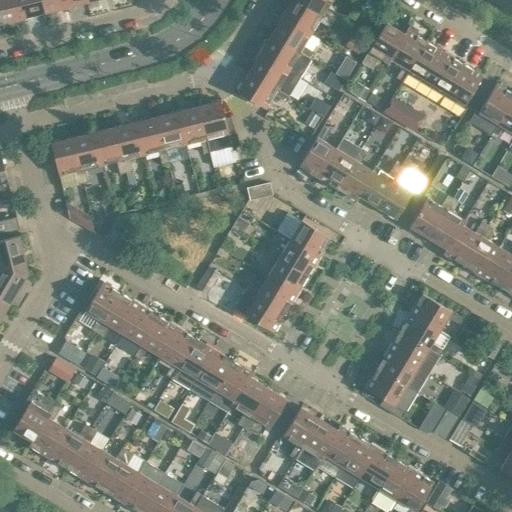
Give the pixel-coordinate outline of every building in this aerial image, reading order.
[(4,22),(23,17),(23,18),(25,17),(20,0),(0,0),(0,8),(3,23),(4,22)] [(26,17),(26,16),(44,12),(44,13),(46,12),(42,0),(20,0),(25,17),(26,17)] [(47,12),(47,11),(65,7),(67,7),(64,0),(42,0),(46,12),(47,12)] [(319,20),(331,27),(334,21),(298,0),(291,0),(283,14),(282,14),(282,15),(312,33),(319,20)] [(331,0),(298,0),(334,21),(337,15),(326,9),(331,0)] [(315,52),(304,46),(312,33),(282,15),(281,16),(282,16),(272,33),(271,32),(271,33),(311,58),(315,52)] [(406,33),(405,33),(386,22),(362,62),(372,68),(379,57),(388,62),(391,58),(406,33)] [(407,28),(405,33),(406,33),(391,58),(404,66),(397,77),(402,80),(427,39),(427,40),(407,28)] [(261,51),(260,51),(260,52),(300,77),(311,58),(271,33),(270,34),(271,35),(261,51)] [(353,33),(346,45),(359,53),(366,41),(353,33)] [(445,50),(444,51),(428,41),(429,40),(427,39),(402,80),(421,91),(446,50),(445,50)] [(446,52),(447,51),(446,50),(421,91),(439,102),(464,62),(446,52)] [(250,70),(249,69),(248,70),(289,95),(300,77),(260,52),(259,53),(260,53),(250,70)] [(464,62),(439,102),(462,116),(469,105),(465,103),(483,74),(466,64),(466,63),(465,62),(464,63),(464,62)] [(267,108),(275,94),(286,101),(289,95),(248,70),(248,71),(249,72),(238,90),(267,108)] [(332,70),(325,81),(339,90),(346,79),(332,70)] [(351,90),(366,99),(371,90),(357,81),(351,90)] [(511,91),(497,82),(479,111),(476,109),(469,120),(492,134),(511,100),(511,91)] [(317,96),(310,107),(324,116),(331,105),(317,96)] [(392,98),(384,110),(405,123),(412,111),(392,98)] [(200,105),(200,104),(199,104),(210,151),(232,145),(229,133),(237,131),(232,116),(225,118),(221,100),(200,105)] [(511,100),(492,134),(497,137),(504,126),(511,130),(511,100)] [(201,140),(204,152),(210,151),(199,104),(198,105),(198,106),(179,110),(179,109),(178,110),(186,143),(201,140)] [(186,143),(178,110),(177,110),(177,111),(158,115),(157,115),(165,149),(186,143)] [(380,115),(372,110),(369,114),(371,121),(375,124),(380,115)] [(312,111),(305,122),(314,127),(320,116),(312,111)] [(159,150),(162,163),(168,161),(165,149),(157,115),(156,115),(156,116),(137,121),(137,120),(136,120),(144,154),(159,150)] [(392,122),(382,116),(376,125),(382,128),(390,126),(392,122)] [(133,170),(130,157),(144,154),(136,120),(135,120),(135,121),(116,126),(116,125),(115,125),(127,171),(133,170)] [(117,160),(120,173),(127,171),(115,125),(114,125),(114,126),(95,131),(95,130),(94,130),(103,164),(117,160)] [(318,176),(318,177),(319,177),(336,148),(323,140),(330,128),(324,125),(300,165),(318,176)] [(93,131),(74,136),(74,135),(73,135),(84,182),(91,180),(88,168),(103,164),(94,130),(93,131)] [(72,136),(72,137),(52,142),(60,175),(75,171),(78,183),(84,182),(73,135),(72,136)] [(320,177),(337,187),(336,188),(337,188),(362,148),(343,137),(336,148),(319,177),(319,178),(320,177)] [(480,153),(467,146),(461,156),(473,164),(480,153)] [(357,199),(360,195),(359,194),(373,170),(372,169),(361,162),(367,151),(362,148),(337,188),(338,189),(338,188),(357,199)] [(376,205),(376,206),(377,206),(401,166),(408,155),(402,151),(389,173),(375,165),(372,169),(373,170),(359,194),(360,195),(376,205)] [(0,200),(12,197),(2,154),(0,154),(0,200)] [(463,164),(456,176),(463,180),(470,169),(463,164)] [(378,206),(396,217),(414,188),(400,180),(407,169),(401,166),(377,206),(378,207),(378,206)] [(134,170),(127,172),(131,187),(137,185),(134,170)] [(250,199),(273,194),(271,181),(248,187),(250,199)] [(463,181),(453,197),(459,200),(462,203),(472,186),(463,181)] [(183,183),(175,185),(178,195),(186,193),(183,183)] [(427,197),(410,225),(428,237),(429,238),(453,197),(448,194),(441,205),(427,197)] [(511,195),(503,210),(511,215),(511,195)] [(430,238),(447,248),(448,248),(462,224),(463,224),(466,220),(452,212),(459,200),(453,197),(429,238),(430,238)] [(71,217),(95,232),(91,215),(66,201),(71,217)] [(291,213),(287,219),(298,226),(290,239),(320,256),(320,255),(331,237),(291,213)] [(0,233),(20,228),(17,216),(0,219),(0,233)] [(250,224),(238,216),(231,228),(243,235),(250,224)] [(447,248),(444,252),(463,263),(462,264),(463,265),(488,224),(482,220),(475,231),(463,224),(462,224),(448,248),(447,248)] [(464,265),(464,264),(481,274),(481,275),(482,276),(499,246),(486,238),(493,227),(488,224),(463,265),(464,265)] [(119,246),(126,234),(113,226),(106,238),(119,246)] [(19,235),(0,239),(0,267),(28,272),(19,235)] [(282,251),(271,245),(268,250),(309,275),(309,274),(318,257),(319,257),(320,256),(290,239),(282,251)] [(482,276),(483,276),(500,286),(499,286),(500,287),(511,267),(511,253),(499,246),(482,276)] [(265,256),(276,263),(268,276),(298,294),(298,293),(297,292),(307,276),(308,276),(309,275),(268,250),(265,256)] [(209,266),(196,286),(207,293),(220,272),(209,266)] [(0,299),(9,305),(28,272),(0,267),(0,299)] [(501,287),(511,293),(511,267),(500,287),(501,287)] [(260,288),(249,282),(246,287),(286,312),(287,311),(286,311),(296,294),(297,294),(298,294),(268,276),(260,288)] [(99,318),(92,329),(98,332),(123,291),(122,291),(121,292),(103,281),(86,310),(99,318)] [(242,293),(253,300),(245,313),(274,331),(285,312),(286,313),(286,312),(246,287),(242,293)] [(104,336),(110,325),(123,332),(141,303),(140,302),(140,303),(123,293),(124,292),(123,291),(98,332),(104,336)] [(412,311),(411,310),(410,311),(440,329),(448,316),(459,323),(463,317),(423,292),(412,311)] [(0,319),(9,305),(0,299),(0,319)] [(136,340),(129,351),(135,355),(160,314),(159,313),(158,314),(142,304),(142,303),(141,303),(123,332),(136,340)] [(401,329),(400,329),(399,330),(440,354),(443,349),(432,342),(440,329),(410,311),(410,312),(411,313),(401,329)] [(141,358),(147,347),(160,355),(178,325),(177,325),(160,315),(161,314),(160,314),(135,355),(141,358)] [(173,363),(167,374),(172,377),(197,336),(196,336),(196,337),(179,327),(179,326),(178,325),(160,355),(173,363)] [(389,348),(389,347),(388,348),(429,373),(440,354),(399,330),(399,331),(400,331),(389,348)] [(494,334),(483,351),(493,357),(504,340),(494,334)] [(198,338),(198,337),(197,336),(172,377),(191,388),(215,348),(215,347),(214,348),(198,338)] [(59,353),(79,365),(86,352),(66,340),(59,353)] [(216,349),(216,348),(215,348),(191,388),(209,400),(234,359),(216,349)] [(388,349),(388,350),(378,366),(377,366),(377,367),(418,391),(429,373),(388,348),(388,349)] [(105,362),(94,355),(86,368),(97,375),(105,362)] [(76,368),(57,357),(49,369),(69,380),(76,368)] [(236,360),(236,361),(234,359),(209,400),(228,411),(232,404),(249,375),(250,375),(253,371),(238,362),(238,361),(236,360)] [(366,386),(383,396),(378,403),(402,417),(418,391),(377,367),(376,368),(377,368),(366,386)] [(78,374),(73,382),(84,388),(88,381),(78,374)] [(232,404),(245,412),(238,423),(244,426),(268,385),(267,385),(267,386),(250,375),(249,375),(232,404)] [(460,390),(470,397),(480,381),(470,375),(460,390)] [(102,385),(97,393),(107,400),(112,391),(102,385)] [(249,430),(256,419),(269,427),(287,398),(269,387),(269,386),(268,385),(244,426),(249,430)] [(55,404),(57,401),(34,387),(21,408),(25,410),(14,429),(32,440),(33,440),(48,416),(49,416),(51,412),(50,411),(55,404)] [(480,388),(474,399),(487,407),(494,396),(480,388)] [(454,392),(445,406),(459,415),(468,400),(454,392)] [(124,398),(118,408),(125,412),(131,402),(124,398)] [(174,408),(161,400),(155,410),(168,418),(174,408)] [(470,405),(463,418),(476,426),(487,408),(473,400),(470,405)] [(53,419),(60,408),(55,404),(50,411),(51,412),(49,416),(48,416),(33,440),(32,440),(29,444),(48,455),(47,456),(48,457),(66,427),(53,419)] [(297,443),(290,454),(296,458),(320,417),(319,416),(319,417),(301,406),(283,435),(297,443)] [(132,407),(126,417),(136,423),(142,413),(132,407)] [(435,430),(446,436),(458,416),(447,409),(435,430)] [(177,412),(172,420),(190,431),(195,423),(177,412)] [(155,417),(146,433),(158,441),(168,425),(155,417)] [(321,418),(320,417),(296,458),(314,469),(317,465),(338,429),(337,428),(321,418)] [(450,439),(461,445),(472,426),(462,420),(450,439)] [(49,457),(50,456),(66,467),(67,468),(91,427),(86,424),(79,435),(66,427),(48,457),(49,457)] [(340,424),(337,428),(338,429),(317,465),(335,476),(360,435),(359,434),(359,435),(340,424)] [(68,468),(85,478),(84,478),(85,479),(103,450),(90,442),(97,431),(91,427),(67,468),(68,468)] [(202,428),(197,436),(209,442),(213,435),(202,428)] [(209,442),(208,444),(226,454),(233,442),(215,431),(213,435),(209,442)] [(360,436),(361,435),(360,435),(335,476),(354,487),(361,476),(379,446),(378,446),(377,446),(360,436)] [(511,440),(505,436),(501,442),(511,448),(511,440)] [(193,440),(187,450),(199,457),(205,448),(193,440)] [(498,447),(509,454),(501,468),(511,474),(511,448),(501,442),(498,447)] [(379,447),(379,446),(361,476),(373,484),(367,495),(372,498),(397,457),(396,457),(396,458),(379,447)] [(86,480),(87,479),(103,489),(103,490),(104,490),(128,450),(123,447),(116,457),(103,450),(85,479),(86,480)] [(217,455),(207,449),(199,462),(209,468),(217,455)] [(105,491),(105,490),(122,500),(121,501),(122,502),(147,461),(128,450),(104,490),(105,491)] [(398,459),(398,458),(397,457),(372,498),(391,509),(397,498),(415,468),(414,469),(398,459)] [(216,472),(227,478),(235,465),(224,459),(216,472)] [(123,502),(124,501),(140,511),(141,511),(165,472),(147,461),(122,502),(123,502)] [(282,473),(272,467),(266,477),(276,483),(282,473)] [(416,470),(416,469),(415,468),(397,498),(410,506),(406,511),(415,511),(434,481),(416,470)] [(166,511),(177,494),(184,484),(165,472),(141,511),(166,511)] [(252,480),(249,484),(263,493),(268,484),(258,479),(252,480)] [(427,502),(436,507),(442,496),(446,499),(452,487),(440,480),(427,502)] [(296,482),(290,492),(297,496),(304,486),(296,482)] [(303,488),(298,497),(311,505),(316,496),(303,488)] [(285,511),(293,501),(276,490),(269,502),(285,511)] [(191,511),(202,494),(197,491),(190,502),(177,494),(166,511),(191,511)] [(206,511),(201,509),(208,498),(202,494),(191,511),(206,511)] [(328,499),(321,511),(322,511),(338,511),(341,508),(328,499)]
